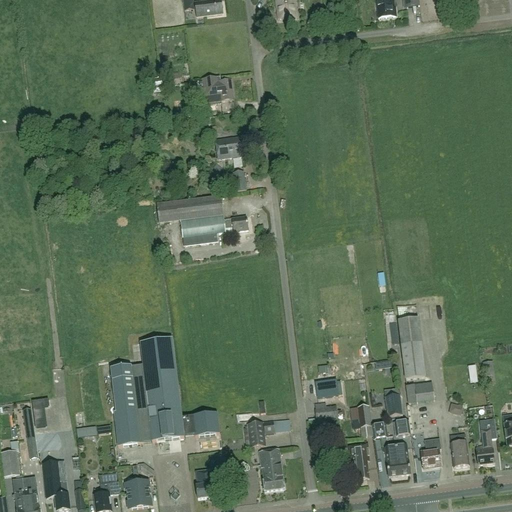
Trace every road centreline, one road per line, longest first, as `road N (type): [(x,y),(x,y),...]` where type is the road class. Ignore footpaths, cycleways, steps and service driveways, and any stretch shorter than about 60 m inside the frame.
road 1 (unclassified): [(313,511),(255,49)]
road 2 (unclassified): [(255,49),(511,17)]
